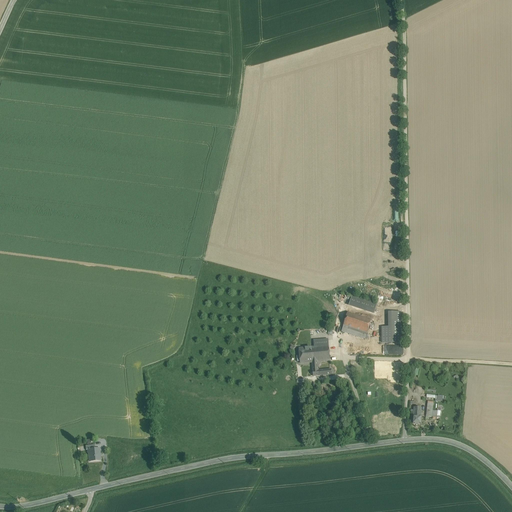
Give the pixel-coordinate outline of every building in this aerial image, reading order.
[(377,305),(352,297),(349,306),(374,314),(377,305)] [(371,320),(348,313),(343,326),(367,333),(371,320)] [(401,343),(401,313),(391,313),(391,327),(388,327),(382,327),(382,328),(383,328),(383,333),(382,333),(383,333),(383,337),(382,337),(382,343),(401,343)] [(367,333),(343,326),(341,332),(365,340),(367,333)] [(328,339),(314,341),(314,348),(328,347),(328,339)] [(314,348),(311,348),(313,362),(317,362),(330,361),(329,346),(328,347),(314,348)] [(311,348),(299,349),(301,363),(312,362),(313,362),(311,348)] [(331,370),(318,371),(317,362),(313,362),(312,362),(313,376),(331,375),(331,370)] [(421,408),(414,408),(414,416),(413,416),(413,424),(421,425),(422,417),(421,417),(421,408)] [(95,449),(88,450),(88,453),(90,453),(90,458),(89,458),(90,462),(100,461),(99,449),(95,449)]
